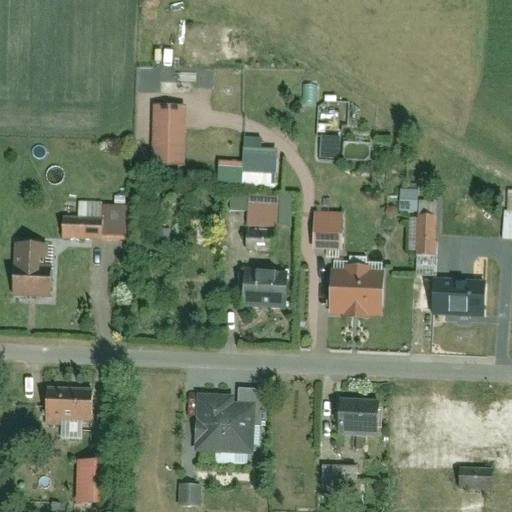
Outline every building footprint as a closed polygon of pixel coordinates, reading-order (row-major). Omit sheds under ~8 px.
[(146,109),(147,173),(183,172),(182,108),(146,109)] [(511,194),(502,194),(502,243),(511,242),(511,194)] [(245,201),(245,230),(279,230),(279,201),(245,201)] [(312,220),(312,253),(341,253),(341,220),(312,220)] [(408,223),(409,263),(435,263),(434,222),(408,223)] [(61,223),(60,247),(100,247),(100,224),(61,223)] [(244,240),(243,258),(271,258),(271,241),(244,240)] [(8,277),(8,304),(48,304),(48,277),(8,277)] [(323,278),(323,318),(380,319),(381,278),(323,278)] [(236,282),(236,312),(289,313),(290,283),(236,282)] [(431,293),(431,322),(488,323),(488,293),(431,293)] [(50,386),(47,421),(93,424),(95,389),(50,386)] [(206,399),(204,445),(261,447),(263,402),(206,399)] [(347,399),(345,433),(384,435),(386,401),(347,399)] [(502,452),(504,420),(452,418),(451,450),(502,452)] [(73,464),(74,511),(107,511),(106,463),(73,464)] [(496,471),(466,470),(465,490),(496,491),(496,471)] [(205,487),(188,486),(187,507),(205,508),(205,487)]
